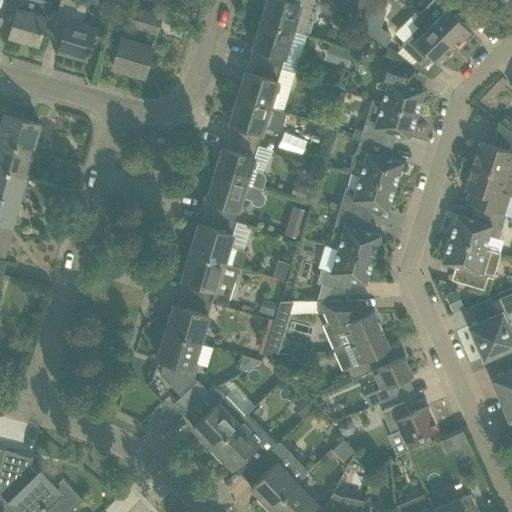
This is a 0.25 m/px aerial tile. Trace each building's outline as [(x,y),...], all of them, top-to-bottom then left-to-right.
[(12,0),(20,2),(18,9),(16,8),(14,15),(8,35),(37,43),(43,24),(49,2),(43,0),(12,0)] [(60,0),(55,17),(66,21),(64,30),(58,49),(85,57),(90,38),(94,27),(81,23),(87,0),(60,0)] [(293,31),(306,35),(307,31),(309,32),(313,20),(310,20),(310,18),(315,20),(318,12),(313,10),(313,9),(316,10),(319,0),(266,0),(260,21),(293,31)] [(358,0),(356,6),(369,10),(371,0),(358,0)] [(432,0),(420,13),(430,23),(454,47),(470,30),(461,21),(469,12),(457,0),(432,0)] [(380,28),(385,8),(371,4),(364,31),(385,45),(391,36),(380,28)] [(350,21),(362,24),(365,10),(353,7),(350,21)] [(107,30),(101,50),(115,54),(112,65),(143,74),(160,18),(140,12),(131,9),(127,24),(138,28),(135,36),(121,32),(121,34),(107,30)] [(403,41),(400,44),(404,48),(419,63),(428,54),(437,63),(454,47),(430,23),(417,10),(412,15),(412,21),(417,27),(403,41)] [(248,60),(281,70),(293,31),(260,21),(248,60)] [(352,51),(335,46),(331,61),(347,66),(352,51)] [(386,49),(383,59),(400,64),(401,58),(386,49)] [(248,60),(236,98),(270,108),(283,112),(294,74),(281,70),(248,60)] [(386,88),(381,102),(416,112),(423,89),(410,85),(414,72),(395,66),(382,62),(375,85),(386,88)] [(332,88),(319,89),(320,101),(332,100),(332,88)] [(236,98),(225,136),(258,146),(264,126),(279,131),(285,112),(283,112),(270,108),(236,98)] [(364,122),(360,135),(392,145),(395,133),(408,137),(416,112),(381,102),(375,125),(364,122)] [(0,120),(1,120),(0,123),(0,139),(33,149),(40,123),(6,114),(8,110),(0,108),(0,120)] [(479,140),(472,164),(511,176),(511,131),(497,121),(490,144),(479,140)] [(360,135),(356,149),(366,152),(360,175),(394,185),(401,162),(388,158),(392,145),(360,135)] [(225,136),(213,175),(262,189),(265,177),(262,171),(273,150),(258,146),(225,136)] [(0,166),(26,174),(33,149),(0,139),(0,166)] [(473,204),(503,214),(509,194),(511,195),(511,176),(472,164),(464,188),(468,190),(464,202),(473,204)] [(0,166),(0,193),(19,199),(21,200),(28,175),(26,174),(0,166)] [(202,211),(235,221),(243,196),(250,198),(253,203),(258,205),(263,202),(265,197),(261,191),(262,189),(213,175),(206,199),(210,200),(207,211),(202,210),(202,211)] [(345,186),(338,208),(365,216),(368,204),(373,206),(386,209),(394,185),(360,175),(355,189),(345,186)] [(293,181),(290,193),(308,199),(311,187),(293,181)] [(0,220),(12,224),(19,199),(0,193),(0,220)] [(456,213),(449,237),(486,248),(490,235),(498,237),(505,214),(503,214),(473,204),(469,217),(456,213)] [(334,221),(331,231),(342,234),(338,247),(372,258),(379,234),(366,230),(361,229),(365,216),(338,208),(334,221)] [(224,261),(242,267),(246,250),(229,245),(237,221),(235,221),(202,211),(210,214),(207,225),(198,223),(190,251),(224,261)] [(0,250),(4,252),(12,224),(0,220),(0,250)] [(287,223),(284,232),(298,237),(301,227),(287,223)] [(451,278),(483,288),(487,273),(493,275),(500,252),(449,237),(442,261),(454,265),(451,278)] [(365,282),(372,258),(338,247),(338,248),(325,244),(318,267),(321,267),(316,282),(329,286),(324,299),(346,298),(348,291),(342,289),(345,276),(365,282)] [(190,251),(181,279),(189,282),(186,295),(212,303),(226,307),(235,277),(221,273),(224,261),(190,251)] [(278,259),(273,274),(284,278),(289,263),(278,259)] [(455,290),(444,294),(452,312),(462,307),(455,290)] [(511,291),(490,301),(495,312),(467,325),(482,358),(511,345),(511,291)] [(200,342),(212,303),(186,295),(182,305),(174,303),(165,331),(200,342)] [(372,309),(366,312),(355,317),(352,310),(351,310),(351,299),(345,299),(346,298),(324,299),(324,300),(318,300),(317,312),(323,312),(327,321),(322,324),(334,349),(349,342),(381,328),(372,309)] [(264,299),(260,310),(272,314),(276,303),(264,299)] [(389,347),(381,328),(349,342),(334,349),(343,370),(348,368),(352,378),(363,373),(371,369),(366,358),(389,347)] [(194,362),(200,342),(165,331),(157,359),(163,361),(159,373),(180,395),(197,379),(194,376),(199,363),(194,362)] [(269,334),(263,354),(276,353),(281,338),(269,334)] [(365,395),(369,406),(393,395),(389,384),(412,374),(403,354),(371,369),(372,369),(380,388),(365,395)] [(499,397),(511,391),(511,354),(511,355),(511,356),(511,367),(490,377),(499,397)] [(284,358),(282,362),(283,370),(286,373),(291,372),(294,369),(292,360),(289,358),(284,358)] [(208,392),(189,410),(198,419),(191,425),(212,446),(244,416),(216,385),(208,392)] [(235,385),(225,395),(244,414),(254,405),(235,385)] [(511,391),(499,397),(508,418),(511,415),(511,391)] [(304,396),(295,404),(304,413),(313,405),(306,398),(304,396)] [(399,429),(405,442),(436,428),(426,405),(408,413),(403,401),(381,411),(390,433),(399,429)] [(247,413),(244,416),(212,446),(232,467),(239,461),(249,471),(280,441),(277,443),(247,413)] [(340,421),(337,426),(339,432),(345,435),(351,433),(354,427),(352,421),(346,418),(340,421)] [(500,435),(505,446),(511,443),(511,431),(511,430),(500,435)] [(461,431),(450,435),(456,448),(467,443),(461,431)] [(343,438),(331,449),(343,460),(354,449),(343,438)] [(308,471),(280,441),(249,471),(256,479),(250,485),(271,507),(296,483),(296,482),(308,471)] [(32,457),(4,450),(0,464),(0,511),(7,511),(13,507),(17,511),(35,511),(38,510),(39,511),(67,511),(82,499),(61,478),(51,488),(29,466),(32,457)] [(296,483),(271,507),(275,511),(321,511),(324,507),(317,503),(296,483)] [(324,507),(321,511),(360,511),(364,500),(337,494),(333,492),(324,508),(324,507)] [(395,506),(395,511),(433,511),(433,510),(432,510),(424,492),(395,506)] [(452,501),(433,510),(433,511),(478,511),(470,493),(452,501)]
